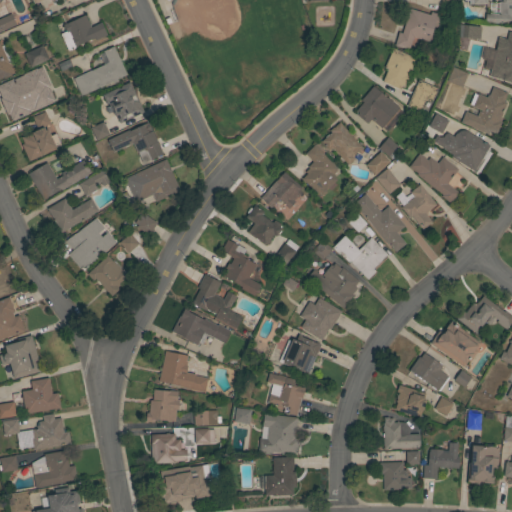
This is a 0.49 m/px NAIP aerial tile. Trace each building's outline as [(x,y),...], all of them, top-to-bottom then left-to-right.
[(294,0),(306,43),(277,50),(264,0),(294,0)] [(511,0),(511,23),(484,23),(484,14),(497,14),(497,2),(498,2),(498,1),(501,1),(501,0),(511,0)] [(409,8),(429,15),(430,12),(445,16),(441,29),(433,26),(432,29),(440,32),(436,44),(412,37),(408,50),(393,45),(398,32),(401,33),(409,8)] [(0,31),(0,18),(10,14),(15,25),(0,31)] [(84,15),(90,28),(100,23),(106,35),(95,40),(94,38),(91,40),(90,39),(77,46),(73,48),(74,48),(70,50),(69,49),(67,50),(60,34),(66,31),(64,28),(63,29),(62,27),(63,26),(62,24),(66,23),(84,15)] [(479,39),(460,37),(461,25),(480,27),(479,39)] [(511,82),(501,80),(488,77),(492,59),(491,59),(493,51),(494,51),(497,37),(506,39),(508,31),(511,32),(511,82)] [(0,45),(12,73),(0,78),(0,45)] [(42,45),(42,47),(46,45),(51,56),(47,58),(48,59),(30,67),(24,54),(42,45)] [(91,69),(92,70),(103,64),(100,59),(99,60),(97,55),(103,53),(102,51),(113,46),(121,63),(126,74),(116,79),(117,81),(113,84),(112,81),(81,96),(72,79),(91,69)] [(392,48),(417,59),(412,71),(408,69),(406,75),(408,76),(404,86),(401,85),(399,89),(381,82),(386,71),(386,69),(383,67),(392,48)] [(68,59),(71,66),(60,71),(57,64),(55,65),(53,59),(58,57),(60,62),(68,59)] [(272,89),(226,102),(219,73),(264,61),(272,89)] [(33,110),(10,121),(9,119),(7,115),(8,115),(7,113),(0,99),(0,96),(8,93),(9,95),(20,91),(14,78),(25,73),(37,67),(42,79),(35,82),(38,88),(35,90),(37,94),(28,98),(33,110)] [(452,67),(467,73),(461,87),(446,81),(452,67)] [(417,80),(437,88),(431,103),(425,100),(419,112),(409,107),(409,108),(406,106),(417,80)] [(143,113),(118,123),(114,115),(113,115),(111,111),(107,113),(105,108),(109,106),(107,103),(105,104),(101,95),(129,82),(143,113)] [(370,119),(366,124),(356,115),(358,113),(355,111),(362,102),(360,100),(372,86),(386,98),(387,98),(398,108),(400,110),(384,129),(382,127),(380,128),(370,119)] [(498,122),(500,123),(496,133),(487,129),(485,133),(460,123),(465,112),(476,116),(478,111),(480,112),(480,110),(471,107),(472,105),(468,104),(473,93),(476,95),(477,94),(486,97),(487,95),(488,96),(492,87),(506,93),(503,101),(505,103),(498,122)] [(37,130),(31,117),(44,111),(49,123),(43,126),(44,130),(47,129),(49,136),(55,133),(59,143),(54,145),(55,149),(28,161),(21,145),(23,143),(20,137),(37,130)] [(426,129),(440,134),(444,120),(430,115),(426,129)] [(108,135),(95,140),(90,127),(102,122),(108,135)] [(112,152),(107,140),(127,131),(127,132),(147,122),(148,125),(150,129),(162,154),(142,163),(137,152),(136,152),(131,142),(128,144),(129,145),(119,149),(112,152)] [(361,147),(351,156),(353,159),(347,165),(331,147),(328,149),(321,141),(330,132),(329,131),(332,128),(338,122),(361,147)] [(483,142),(476,153),(481,157),(473,171),(450,157),(457,145),(456,139),(459,133),(466,132),(483,142)] [(451,141),(444,153),(432,146),(440,134),(451,141)] [(396,146),(390,153),(392,154),(390,157),(388,156),(387,156),(377,148),(386,137),(396,146)] [(336,168),(335,170),(336,171),(332,175),(336,179),(324,191),(326,192),(321,196),(318,193),(317,195),(301,179),(306,174),(304,172),(308,168),(307,167),(312,162),(304,154),(314,145),(322,153),(322,154),(336,168)] [(374,175),(372,173),(371,173),(366,168),(366,167),(365,165),(379,152),(388,162),(374,175)] [(415,175),(417,173),(408,167),(418,154),(426,160),(428,158),(436,163),(441,157),(457,169),(446,184),(457,193),(449,203),(440,196),(441,194),(415,175)] [(134,202),(124,178),(130,176),(165,159),(171,172),(170,172),(179,190),(155,202),(151,194),(141,199),(134,202)] [(60,190),(60,189),(42,200),(27,173),(46,162),(55,179),(62,175),(60,173),(82,160),(90,173),(60,190)] [(391,176),(392,175),(398,183),(397,183),(399,185),(388,194),(374,178),(385,169),(391,176)] [(85,196),(78,184),(89,176),(90,177),(101,170),(108,182),(102,186),(100,182),(94,185),(96,189),(85,196)] [(276,179),(276,180),(283,172),(301,188),(299,190),(301,193),(297,198),(295,197),(292,200),(294,202),(288,209),(282,204),(283,204),(277,199),(270,208),(259,198),(276,179)] [(435,204),(424,214),(431,222),(421,230),(410,216),(408,218),(400,208),(413,197),(409,192),(419,184),(435,204)] [(353,204),(364,194),(380,213),(387,206),(403,226),(395,233),(404,243),(394,252),(387,243),(386,244),(353,204)] [(60,232),(46,208),(63,198),(70,210),(90,199),(97,211),(60,232)] [(272,223),(274,220),(280,225),(278,227),(280,229),(279,230),(280,231),(277,234),(275,236),(272,234),(268,240),(270,242),(267,245),(265,243),(264,245),(249,234),(250,233),(247,231),(253,223),(245,217),(247,214),(246,212),(249,208),(251,207),(253,205),(263,212),(260,215),(272,223)] [(148,235),(135,227),(143,214),(156,222),(148,235)] [(356,233),(347,223),(356,214),(365,224),(356,233)] [(104,252),(82,270),(80,268),(79,269),(67,254),(72,250),(64,241),(69,237),(70,237),(73,234),(75,233),(76,233),(86,225),(95,235),(92,238),(104,252)] [(127,253),(118,242),(128,233),(137,243),(127,253)] [(386,255),(372,268),(375,271),(366,280),(348,261),(347,262),(339,254),(338,255),(331,248),(333,246),(333,245),(343,235),(357,250),(369,238),(386,255)] [(247,278),(259,285),(256,290),(258,291),(257,294),(255,293),(253,296),(240,289),(241,287),(222,276),(227,267),(225,266),(227,263),(229,264),(232,258),(228,256),(229,255),(220,250),(226,239),(236,245),(237,245),(245,249),(242,254),(246,257),(245,259),(255,264),(247,278)] [(283,267),(271,260),(274,256),(283,243),(284,243),(287,239),(297,246),(294,251),(285,264),(283,267)] [(321,260),(311,251),(321,240),(331,249),(321,260)] [(106,255),(111,261),(112,260),(121,270),(122,269),(125,272),(124,273),(126,276),(118,283),(119,284),(116,287),(118,289),(110,296),(94,278),(92,280),(86,274),(106,255)] [(305,279),(312,270),(322,278),(323,277),(321,275),(330,265),(331,266),(333,263),(340,268),(341,268),(358,281),(348,293),(352,295),(342,308),(309,282),(305,279)] [(204,274),(219,282),(212,294),(222,300),(226,291),(235,296),(234,297),(235,297),(228,310),(241,317),(234,329),(213,317),(215,314),(205,309),(204,310),(190,303),(198,289),(196,288),(204,274)] [(503,312),(504,311),(511,317),(511,319),(505,329),(495,322),(497,320),(489,314),(475,333),(457,320),(462,313),(463,314),(471,303),(475,305),(482,296),(503,312)] [(0,338),(0,299),(8,297),(13,311),(11,312),(13,317),(17,315),(23,330),(0,338)] [(340,311),(329,329),(327,328),(320,340),(299,327),(304,320),(299,316),(307,301),(313,305),(318,298),(340,311)] [(178,316),(179,316),(183,308),(188,311),(187,312),(202,319),(203,318),(216,325),(217,324),(229,330),(223,343),(208,335),(207,337),(205,336),(201,344),(197,342),(196,345),(191,342),(191,343),(186,340),(186,339),(171,331),(178,316)] [(429,343),(437,331),(440,332),(443,329),(444,329),(450,321),(459,327),(459,328),(467,333),(466,334),(479,343),(474,349),(476,350),(468,362),(467,360),(462,367),(429,343)] [(307,374),(282,363),(283,361),(282,361),(291,339),(295,340),(298,334),(300,335),(300,336),(315,343),(316,342),(319,344),(320,345),(307,374)] [(40,371),(13,379),(8,363),(1,365),(0,361),(0,354),(3,354),(3,353),(5,353),(3,345),(17,341),(16,339),(30,335),(40,371)] [(511,365),(498,359),(502,351),(504,352),(509,343),(508,342),(509,340),(510,341),(511,337),(511,365)] [(164,351),(186,355),(185,361),(186,361),(185,365),(186,365),(185,372),(195,374),(195,375),(207,378),(206,378),(211,379),(208,393),(178,386),(178,385),(157,381),(164,351)] [(418,356),(419,357),(423,353),(441,366),(440,367),(441,367),(439,370),(447,376),(446,377),(448,378),(438,391),(434,389),(434,390),(430,387),(430,386),(408,370),(418,356)] [(470,377),(463,387),(453,380),(460,370),(470,377)] [(277,375),(285,377),(294,380),(293,385),(298,387),(296,392),(298,392),(297,396),(300,397),(295,415),(282,412),(283,408),(276,406),(276,404),(267,401),(271,384),(265,382),(268,373),(277,375)] [(24,414),(20,391),(31,389),(29,381),(48,378),(51,394),(56,393),(59,408),(24,414)] [(424,393),(422,399),(424,400),(424,401),(425,401),(422,410),(421,409),(419,417),(393,410),(396,402),(395,402),(397,392),(395,392),(397,385),(424,393)] [(511,386),(509,385),(503,398),(511,401),(511,386)] [(153,419),(153,422),(145,421),(145,413),(148,413),(149,400),(151,400),(152,389),(167,391),(167,390),(177,391),(176,400),(178,400),(177,410),(175,410),(174,421),(153,419)] [(452,403),(445,416),(433,409),(440,397),(452,403)] [(0,418),(0,404),(12,402),(15,416),(0,418)] [(232,422),(235,408),(250,410),(248,424),(232,422)] [(216,410),(216,416),(219,416),(219,421),(216,421),(216,424),(193,424),(192,411),(216,410)] [(479,425),(480,425),(479,430),(465,429),(466,413),(480,414),(479,425)] [(32,450),(30,438),(32,438),(30,430),(36,429),(35,426),(38,425),(37,422),(42,421),(41,415),(52,414),(53,419),(60,418),(62,432),(67,431),(69,444),(32,450)] [(294,439),(297,439),(296,453),(283,451),(283,453),(271,452),(271,454),(257,452),(258,438),(265,439),(267,427),(261,426),(262,414),(296,418),(294,439)] [(511,441),(502,441),(503,427),(505,416),(511,416),(511,441)] [(383,449),(383,446),(382,446),(382,426),(382,423),(383,423),(383,417),(388,417),(388,418),(392,418),(392,422),(400,422),(404,422),(409,431),(408,434),(418,434),(419,447),(383,449)] [(16,419),(18,433),(3,435),(1,422),(16,419)] [(193,429),(207,429),(213,429),(213,442),(208,442),(208,443),(194,443),(193,429)] [(151,463),(150,434),(165,434),(165,433),(168,433),(168,434),(174,433),(174,439),(179,439),(179,449),(184,449),(185,461),(173,461),(173,463),(151,463)] [(447,450),(447,442),(456,443),(456,456),(458,457),(457,468),(436,467),(435,479),(421,478),(422,464),(426,465),(427,451),(428,451),(428,449),(429,450),(429,449),(447,450)] [(482,483),(482,484),(480,484),(480,485),(475,484),(476,482),(475,482),(475,483),(468,483),(468,482),(466,481),(468,462),(469,463),(470,445),(483,446),(483,447),(486,447),(486,446),(498,447),(496,469),(493,468),(491,483),(482,483)] [(30,465),(41,463),(40,456),(43,456),(43,454),(62,451),(64,458),(66,458),(67,466),(73,465),(76,481),(34,488),(30,465)] [(418,464),(405,464),(405,452),(417,451),(418,464)] [(1,472),(0,470),(0,457),(14,455),(16,470),(1,472)] [(511,476),(502,476),(504,461),(510,462),(510,456),(511,456),(511,476)] [(291,472),(294,472),(294,476),(295,476),(295,487),(291,487),(291,494),(264,495),(264,488),(260,488),(259,476),(263,476),(263,475),(272,475),(271,458),(290,457),(291,472)] [(205,461),(207,473),(194,475),(192,463),(205,461)] [(382,473),(378,473),(378,463),(401,462),(401,470),(406,470),(406,478),(410,477),(410,490),(382,490),(382,473)] [(166,476),(166,475),(167,474),(168,475),(182,473),(183,480),(184,479),(185,482),(186,482),(190,502),(160,508),(158,496),(161,496),(158,477),(166,476)] [(30,511),(48,508),(46,496),(54,494),(54,490),(67,487),(68,492),(75,491),(75,492),(76,492),(78,502),(77,502),(77,504),(76,504),(77,509),(81,509),(81,511),(30,511)]
